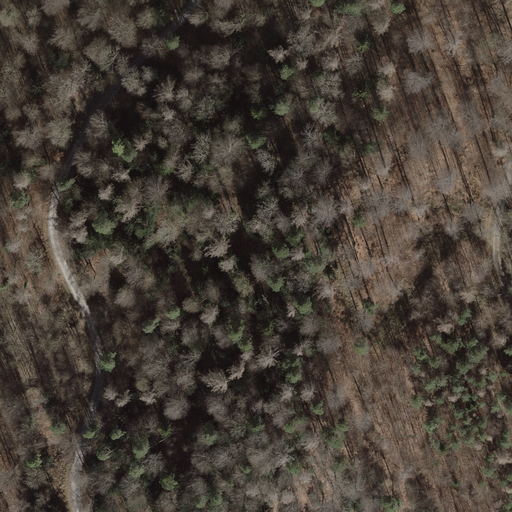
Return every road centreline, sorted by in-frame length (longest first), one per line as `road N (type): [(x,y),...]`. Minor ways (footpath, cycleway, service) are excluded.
road 1 (track): [(82,511),(78,470),(100,364),(56,246),(54,199),(94,114),(194,0)]
road 2 (track): [(511,294),(496,247),(511,168)]
